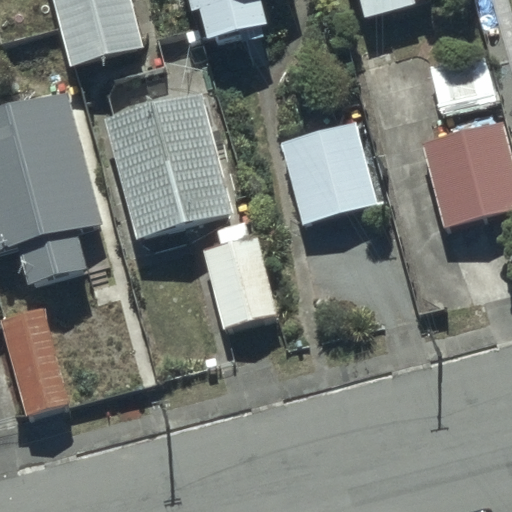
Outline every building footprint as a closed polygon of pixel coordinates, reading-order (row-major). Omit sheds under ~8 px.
[(127,0),(50,0),(71,74),(142,55),(127,0)] [(182,0),(188,18),(197,16),(205,46),(263,30),(256,6),(277,0),(182,0)] [(352,0),(360,27),(413,14),(410,3),(420,0),(352,0)] [(486,60),(429,73),(439,120),(496,107),(486,60)] [(69,102),(0,120),(0,262),(19,258),(28,292),(83,278),(75,244),(104,236),(69,102)] [(206,107),(106,130),(134,247),(234,223),(206,107)] [(511,157),(506,127),(422,144),(440,237),(511,222),(511,157)] [(360,128),(283,145),(302,229),(379,211),(360,128)] [(220,251),(201,256),(223,335),(278,320),(256,242),(249,244),(245,229),(216,237),(220,251)] [(44,314),(0,324),(0,330),(23,422),(68,411),(44,314)]
